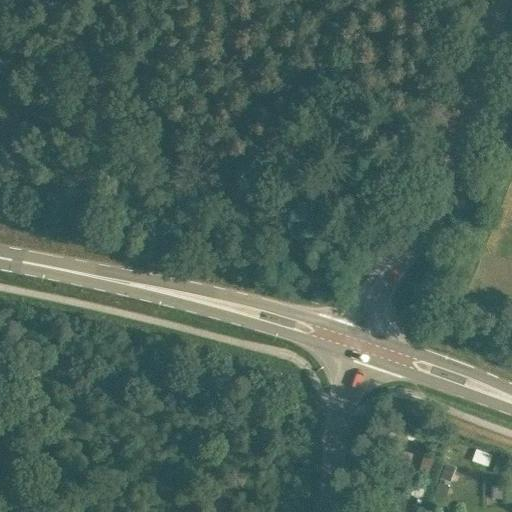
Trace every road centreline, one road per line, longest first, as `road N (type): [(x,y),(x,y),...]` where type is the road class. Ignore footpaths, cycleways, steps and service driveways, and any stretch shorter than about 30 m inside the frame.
road 1 (tertiary): [(362,332),(390,261),(418,230),(447,165),(502,0)]
road 2 (secondary): [(0,258),(212,300)]
road 3 (tertiary): [(327,511),(339,407),(354,357)]
road 4 (secondary): [(212,300),(256,327),(354,357)]
road 5 (secondary): [(362,332),(263,304),(212,300)]
road 6 (secondary): [(494,392),(458,368),(362,332)]
road 7 (secondary): [(354,357),(494,392)]
road 8 (track): [(0,0),(96,78)]
